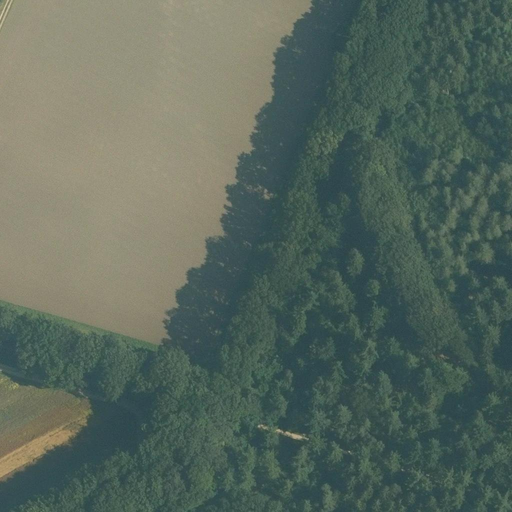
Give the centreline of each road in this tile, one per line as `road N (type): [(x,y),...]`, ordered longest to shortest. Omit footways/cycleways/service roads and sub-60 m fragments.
road 1 (track): [(231,417),(511,501)]
road 2 (track): [(0,346),(231,417)]
